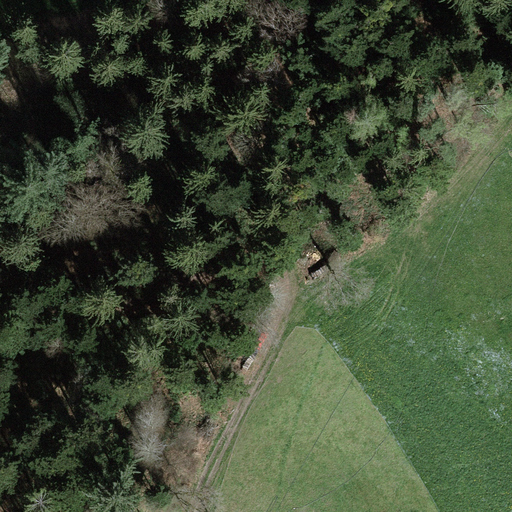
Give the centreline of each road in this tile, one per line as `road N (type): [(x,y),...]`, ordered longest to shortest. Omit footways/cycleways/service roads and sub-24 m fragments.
road 1 (track): [(511,103),(358,272),(283,319),(187,511)]
road 2 (track): [(0,303),(81,314),(211,298),(252,316),(274,337)]
